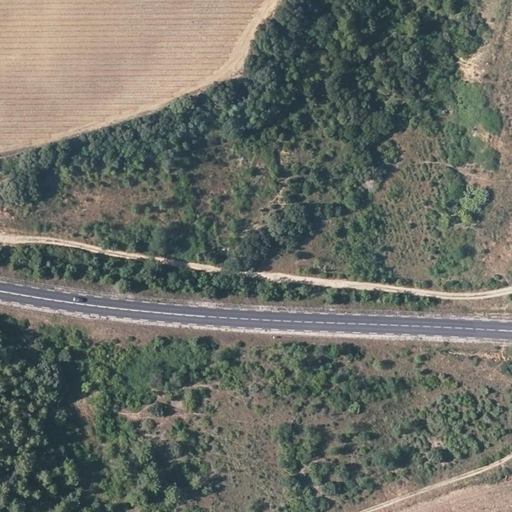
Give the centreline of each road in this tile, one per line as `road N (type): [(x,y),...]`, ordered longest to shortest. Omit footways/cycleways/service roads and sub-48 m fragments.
road 1 (track): [(511,294),(258,276),(0,237)]
road 2 (primary): [(0,299),(162,320),(511,336)]
road 3 (track): [(355,511),(489,472),(511,454)]
